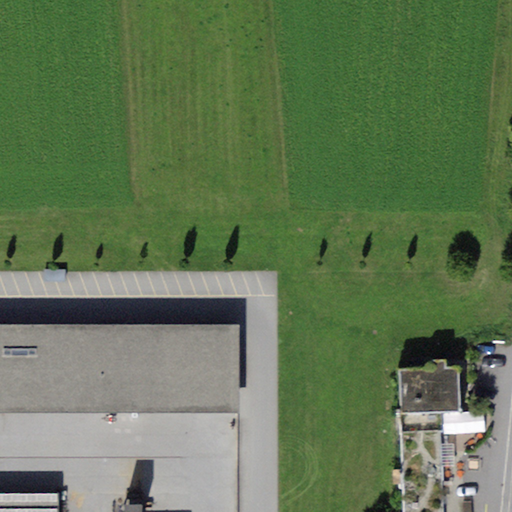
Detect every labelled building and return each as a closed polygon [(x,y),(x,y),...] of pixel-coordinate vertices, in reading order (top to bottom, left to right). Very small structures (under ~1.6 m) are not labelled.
[(243,331),(0,330),(0,418),(243,418),(243,331)] [(461,374),(400,375),(401,418),(462,416),(461,374)] [(444,511),(441,431),(399,433),(401,511),(444,511)] [(128,511),(141,511),(142,495),(128,496),(128,511)] [(57,511),(57,499),(0,499),(0,511),(57,511)]
